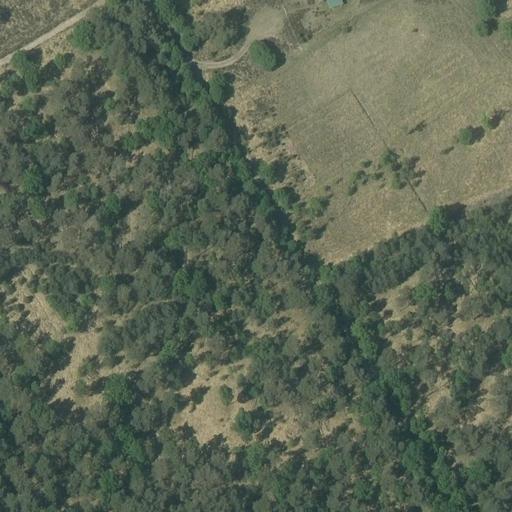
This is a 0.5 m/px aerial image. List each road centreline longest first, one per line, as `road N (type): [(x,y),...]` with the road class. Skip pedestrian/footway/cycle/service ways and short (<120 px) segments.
road 1 (track): [(453,511),(150,0)]
road 2 (track): [(0,64),(102,0)]
